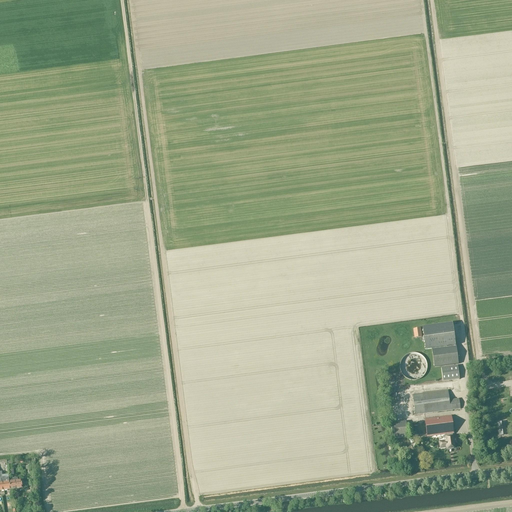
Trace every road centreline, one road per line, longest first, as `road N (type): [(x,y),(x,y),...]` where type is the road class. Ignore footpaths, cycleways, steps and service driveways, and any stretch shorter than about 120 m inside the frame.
road 1 (unknown): [(195,509),(130,0)]
road 2 (unclassified): [(178,511),(511,469)]
